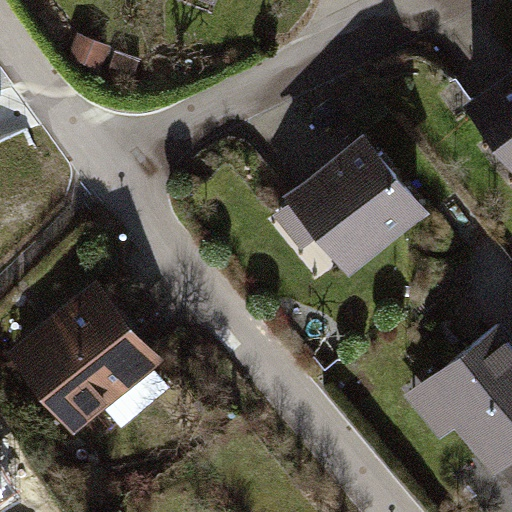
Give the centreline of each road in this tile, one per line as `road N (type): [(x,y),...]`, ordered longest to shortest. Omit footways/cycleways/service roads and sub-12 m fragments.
road 1 (residential): [(116,179),(390,511)]
road 2 (residential): [(392,31),(116,179)]
road 3 (residential): [(0,23),(116,179)]
road 4 (residential): [(116,179),(0,286)]
